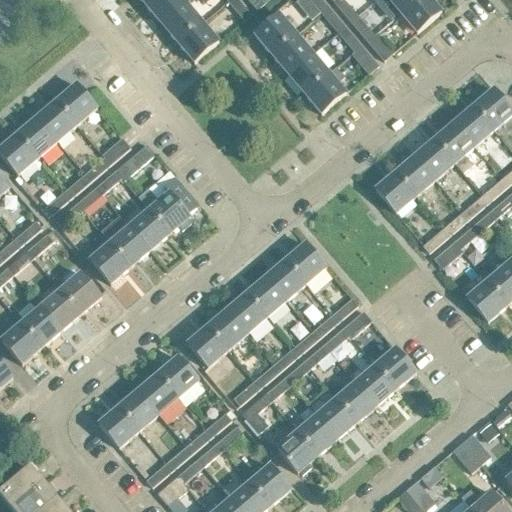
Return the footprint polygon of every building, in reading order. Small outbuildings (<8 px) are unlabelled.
[(161,27),(185,6),(180,0),(152,0),(144,7),(161,27)] [(245,24),(252,18),(236,0),(232,0),(228,4),(245,24)] [(246,0),(257,13),(264,7),(258,0),(246,0)] [(321,16),(328,10),(320,0),(307,0),(318,11),(321,16)] [(351,25),(358,19),(341,0),(335,6),(351,25)] [(386,0),(401,17),(421,0),(386,0)] [(417,37),(441,16),(427,0),(421,0),(401,17),(417,37)] [(178,46),(202,26),(185,6),(161,27),(178,46)] [(338,36),(345,30),(328,10),(321,16),(338,36)] [(271,58),(296,38),(279,18),(255,38),(271,58)] [(368,45),(375,39),(375,38),(358,19),(351,25),(368,45)] [(195,66),(219,46),(202,26),(178,46),(195,66)] [(354,56),(362,50),(345,30),(338,36),(354,56)] [(384,64),(393,57),(394,56),(381,41),(377,36),(375,38),(375,39),(368,45),(384,64)] [(288,78),(312,57),(296,38),(271,58),(288,78)] [(369,78),(371,76),(379,69),(362,50),(354,56),(353,58),(356,62),(369,78)] [(305,98),(329,77),(312,57),(288,78),(305,98)] [(322,118),(346,97),(337,87),(345,81),(337,71),(329,77),(305,98),(322,118)] [(78,129),(82,125),(97,112),(77,88),(57,105),(78,129)] [(511,119),(511,114),(494,93),(474,110),(495,134),(511,119)] [(58,146),(78,129),(57,105),(37,121),(58,146)] [(475,151),(495,134),(474,110),(454,126),(475,151)] [(38,162),(58,146),(37,121),(17,138),(38,162)] [(463,177),(473,168),(465,159),(475,151),(454,126),(435,143),(455,167),(463,177)] [(18,179),(38,162),(17,138),(0,153),(0,157),(11,170),(18,179)] [(111,168),(116,164),(131,151),(122,142),(107,155),(103,158),(105,161),(111,168)] [(164,152),(176,162),(185,153),(173,142),(164,152)] [(435,184),(455,167),(435,143),(415,160),(435,184)] [(122,181),(125,184),(155,158),(147,148),(116,174),(122,181)] [(416,201),(435,184),(415,160),(395,177),(416,201)] [(91,185),(111,168),(105,161),(85,178),(91,185)] [(102,198),(122,181),(116,174),(96,191),(102,198)] [(511,174),(511,175),(502,183),(508,190),(511,186),(511,174)] [(376,193),(396,217),(416,201),(395,177),(376,193)] [(71,201),(91,185),(85,178),(65,194),(71,201)] [(199,210),(175,181),(164,192),(168,197),(159,205),(148,192),(139,200),(149,213),(150,213),(161,228),(170,238),(179,230),(182,234),(191,226),(188,222),(190,221),(188,219),(199,210)] [(0,182),(0,200),(9,193),(0,182)] [(488,206),(508,190),(502,183),(482,199),(488,206)] [(76,207),(82,215),(102,198),(96,191),(76,207)] [(51,218),(71,201),(65,194),(45,211),(51,218)] [(500,220),(511,209),(511,196),(494,212),(500,220)] [(469,223),(488,206),(482,199),(463,216),(469,223)] [(62,231),(82,215),(76,207),(56,224),(62,231)] [(480,236),(500,220),(494,212),(474,229),(480,236)] [(150,255),(170,238),(161,228),(150,213),(149,213),(129,230),(150,255)] [(449,240),(469,223),(463,216),(443,233),(449,240)] [(23,250),(43,233),(47,229),(40,222),(38,224),(16,242),(23,250)] [(460,253),(480,236),(474,229),(454,246),(460,253)] [(131,271),(150,255),(129,230),(110,247),(131,271)] [(55,246),(61,241),(61,240),(54,232),(48,238),(27,255),(33,263),(54,245),(55,246)] [(429,257),(444,244),(449,240),(443,233),(423,250),(429,257)] [(0,262),(3,266),(23,250),(16,242),(0,256),(0,262)] [(442,273),(443,272),(458,260),(463,256),(460,253),(454,246),(434,263),(442,273)] [(111,288),(131,271),(110,247),(90,263),(98,273),(111,288)] [(286,264),(307,288),(326,271),(306,247),(286,264)] [(14,279),(33,263),(27,255),(8,271),(14,279)] [(287,305),(307,288),(286,264),(266,281),(287,305)] [(497,277),(489,267),(479,275),(487,285),(508,309),(511,305),(511,274),(507,268),(497,277)] [(0,290),(14,279),(8,271),(0,277),(0,290)] [(82,318),(101,301),(88,286),(80,277),(60,293),(66,300),(82,318)] [(267,322),(287,305),(266,281),(247,297),(267,322)] [(488,326),(508,309),(487,285),(467,302),(488,326)] [(63,334),(82,318),(66,300),(60,293),(41,309),(54,324),(63,334)] [(248,338),(267,322),(247,297),(227,314),(248,338)] [(339,326),(343,322),(358,309),(352,302),(337,315),(333,319),(339,326)] [(42,351),(63,334),(54,324),(41,309),(21,327),(42,351)] [(228,355),(248,338),(227,314),(207,331),(228,355)] [(352,342),(357,338),(372,325),(363,315),(348,328),(344,332),(349,339),(352,342)] [(319,342),(339,326),(333,319),(313,335),(319,342)] [(22,368),(42,351),(21,327),(1,343),(9,353),(22,368)] [(208,372),(228,355),(207,331),(188,347),(208,372)] [(329,356),(349,339),(344,332),(323,349),(329,356)] [(299,359),(319,342),(313,335),(293,352),(299,359)] [(309,372),(329,356),(323,349),(304,365),(309,372)] [(279,375),(299,359),(293,352),(273,368),(279,375)] [(380,365),(376,369),(396,393),(416,377),(395,352),(380,365)] [(167,370),(158,378),(179,402),(199,385),(178,360),(177,361),(174,359),(166,366),(167,370)] [(291,387),(309,372),(304,365),(285,380),(291,387)] [(0,392),(12,382),(0,368),(0,367),(0,392)] [(259,392),(279,375),(273,368),(253,385),(259,392)] [(376,410),(396,393),(376,369),(356,386),(376,410)] [(158,378),(138,394),(159,419),(167,427),(186,411),(179,402),(158,378)] [(270,404),(291,387),(285,380),(265,397),(270,404)] [(240,407),(259,392),(253,385),(234,400),(240,407)] [(345,395),(338,386),(328,394),(336,403),(357,426),(376,410),(356,386),(345,395)] [(139,435),(159,419),(138,394),(119,411),(139,435)] [(259,437),(268,429),(256,416),(270,404),(265,397),(245,413),(246,413),(241,417),(259,437)] [(337,443),(357,426),(336,403),(317,419),(337,443)] [(99,428),(120,452),(139,435),(119,411),(99,428)] [(499,432),(511,422),(505,414),(493,424),(499,432)] [(222,420),(206,433),(212,440),(231,424),(225,417),(222,420)] [(318,460),(337,443),(317,419),(297,436),(318,460)] [(223,454),(242,437),(236,430),(217,447),(223,454)] [(187,449),(186,450),(192,457),(212,440),(206,433),(187,449)] [(297,436),(277,453),(278,453),(285,462),(298,477),(299,476),(302,479),(311,471),(309,468),(318,460),(297,436)] [(481,467),(490,459),(472,438),(463,446),(481,467)] [(471,476),(481,467),(463,446),(453,455),(466,470),(471,476)] [(215,460),(223,454),(217,447),(198,463),(204,470),(215,460)] [(172,474),(192,457),(186,450),(166,467),(172,474)] [(183,487),(184,487),(204,470),(198,463),(177,481),(183,487)] [(146,484),(152,491),(172,474),(166,467),(146,484)] [(271,510),(291,493),(278,478),(269,469),(250,485),(271,510)] [(0,499),(10,511),(13,511),(44,486),(31,471),(0,496),(0,499)] [(183,487),(177,481),(158,497),(168,510),(189,493),(184,487),(183,487)] [(238,511),(268,511),(271,510),(250,485),(230,502),(238,511)] [(46,511),(58,502),(44,486),(13,511),(46,511)] [(422,511),(429,511),(434,509),(415,487),(407,494),(422,511)] [(403,511),(422,511),(407,494),(396,503),(403,511)] [(480,505),(470,494),(461,501),(463,504),(470,511),(505,511),(499,505),(491,496),(480,505)] [(65,511),(58,502),(46,511),(65,511)] [(238,511),(230,502),(218,511),(238,511)]
